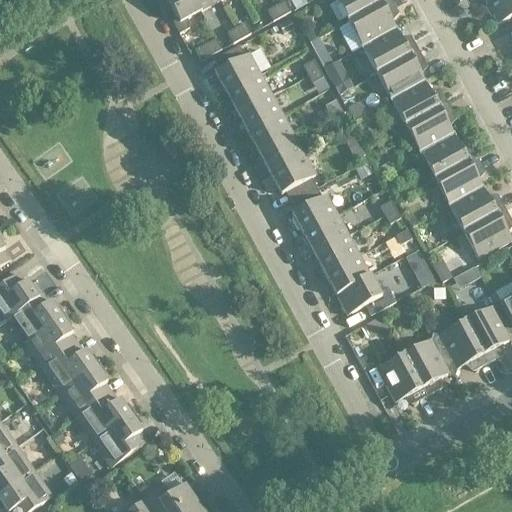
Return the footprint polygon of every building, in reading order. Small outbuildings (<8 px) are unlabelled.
[(200,14),(192,0),(165,0),(177,22),(172,25),(179,36),(189,31),(187,21),(200,14)] [(220,3),(218,0),(192,0),(200,14),(220,3)] [(334,0),(348,24),(390,1),(389,0),(334,0)] [(511,0),(493,0),(485,5),(497,27),(511,18),(511,0)] [(397,14),(390,1),(348,24),(362,50),(396,32),(389,19),(397,14)] [(284,4),(275,8),(281,19),(290,14),(284,4)] [(281,19),(275,8),(266,13),(272,24),(281,19)] [(290,21),(279,28),(283,36),(294,30),(290,21)] [(244,26),(235,30),(241,41),(250,36),(244,26)] [(241,41),(235,30),(226,35),(232,46),(241,41)] [(402,44),(396,32),(362,50),(376,76),(418,53),(411,40),(402,44)] [(194,53),(200,64),(221,52),(215,41),(194,53)] [(238,48),(217,60),(223,70),(214,75),(225,96),(260,77),(248,56),(244,59),(238,48)] [(426,67),(418,53),(376,76),(391,103),(424,84),(417,72),(426,67)] [(326,54),(317,59),(323,69),(332,64),(326,54)] [(318,71),(313,63),(303,68),(307,77),(318,71)] [(323,80),(318,71),(307,77),(312,86),(323,80)] [(271,97),(260,77),(225,96),(236,116),(271,97)] [(345,77),(332,84),(339,96),(352,89),(345,77)] [(431,97),(424,84),(391,103),(405,129),(447,106),(440,92),(431,97)] [(282,117),(271,97),(236,116),(247,136),(282,117)] [(340,111),(335,102),(325,108),(329,117),(340,111)] [(358,106),(348,111),(354,121),(364,116),(358,106)] [(455,119),(447,106),(405,129),(420,155),(453,137),(446,124),(455,119)] [(345,120),(340,111),(329,117),(334,126),(345,120)] [(293,137),(282,117),(247,136),(258,156),(293,137)] [(303,157),(293,137),(258,156),(269,176),(303,157)] [(460,150),(453,137),(420,155),(434,182),(476,159),(469,145),(460,150)] [(355,139),(345,144),(355,163),(365,158),(355,139)] [(315,178),(303,157),(269,176),(280,197),(290,192),(295,202),(316,190),(311,181),(315,178)] [(484,173),(476,159),(434,182),(449,208),(482,190),(475,177),(484,173)] [(387,167),(380,171),(382,176),(390,172),(387,167)] [(321,200),(316,190),(295,202),(300,211),(291,216),(302,237),(337,218),(325,198),(321,200)] [(489,203),(482,190),(449,208),(463,235),(505,212),(497,198),(489,203)] [(396,212),(391,204),(380,210),(385,218),(396,212)] [(400,221),(396,212),(385,218),(389,227),(400,221)] [(511,225),(511,224),(505,212),(463,235),(478,262),(511,243),(504,230),(511,225)] [(348,238),(337,218),(302,237),(313,257),(348,238)] [(412,242),(406,232),(396,238),(401,248),(412,242)] [(0,246),(4,244),(0,237),(0,269),(9,263),(0,250),(0,246)] [(359,258),(348,238),(313,257),(324,277),(359,258)] [(370,278),(359,258),(324,277),(335,297),(370,278)] [(425,268),(413,275),(421,290),(433,283),(425,268)] [(445,269),(436,275),(441,284),(450,279),(445,269)] [(473,269),(463,275),(468,285),(479,280),(473,269)] [(0,322),(3,326),(7,323),(6,322),(42,297),(35,287),(29,291),(18,276),(0,288),(0,322)] [(377,292),(370,278),(335,297),(346,318),(368,306),(374,317),(395,305),(386,290),(377,292)] [(443,290),(433,291),(434,301),(444,300),(443,290)] [(52,312),(42,297),(6,322),(7,323),(14,333),(16,332),(25,346),(65,318),(58,307),(52,312)] [(511,297),(499,304),(509,322),(500,327),(509,343),(511,343),(511,297)] [(491,309),(464,323),(487,366),(501,358),(496,350),(509,343),(500,327),(509,322),(499,304),(492,302),(491,309)] [(404,309),(403,318),(414,319),(415,310),(404,309)] [(72,328),(65,318),(25,346),(35,360),(33,361),(41,371),(76,346),(66,332),(72,328)] [(381,319),(371,324),(377,335),(387,330),(381,319)] [(487,366),(464,323),(438,338),(448,356),(439,361),(447,376),(454,378),(456,371),(469,364),(473,373),(487,366)] [(429,343),(403,357),(426,399),(440,392),(435,383),(447,376),(439,361),(448,356),(438,338),(431,336),(429,343)] [(86,360),(76,346),(41,371),(48,382),(50,381),(60,395),(99,366),(92,356),(86,360)] [(426,399),(403,357),(376,372),(394,405),(408,398),(412,406),(426,399)] [(107,377),(99,366),(60,395),(70,409),(68,410),(75,420),(111,395),(101,381),(107,377)] [(121,410),(111,395),(75,420),(83,431),(85,430),(95,444),(134,416),(127,406),(121,410)] [(141,426),(134,416),(95,444),(104,457),(103,459),(111,470),(146,445),(135,430),(141,426)] [(7,440),(0,429),(0,461),(17,449),(9,439),(7,440)] [(57,434),(50,439),(56,447),(63,442),(57,434)] [(24,460),(17,449),(0,461),(0,497),(32,475),(22,461),(24,460)] [(88,474),(78,481),(85,490),(94,483),(88,474)] [(42,489),(32,475),(0,497),(0,511),(6,509),(7,511),(33,511),(52,499),(44,488),(42,489)] [(70,475),(62,480),(69,490),(77,485),(70,475)] [(176,479),(163,488),(143,503),(149,511),(201,511),(184,487),(183,488),(176,479)] [(149,511),(143,503),(129,511),(149,511)]
